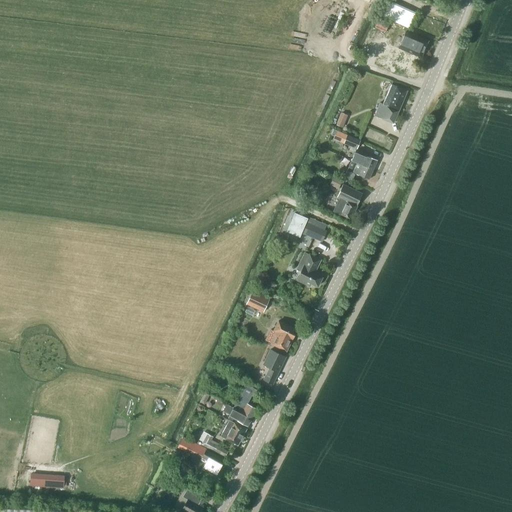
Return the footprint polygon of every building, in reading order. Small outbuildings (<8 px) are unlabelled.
[(385,13),(394,17),(399,6),(388,1),(383,12),(385,13)] [(408,23),(394,17),(385,13),(383,18),(406,28),(408,23)] [(398,49),(409,53),(416,56),(420,58),(425,48),(428,41),(405,32),(398,49)] [(399,52),(391,72),(406,79),(416,56),(409,53),(408,56),(399,52)] [(398,111),(407,91),(391,84),(383,104),(380,103),(374,116),(393,123),(398,111)] [(341,112),(338,120),(344,123),(347,115),(341,112)] [(334,136),(346,141),(348,135),(337,130),(334,136)] [(346,141),(344,144),(356,149),(360,140),(348,135),(346,141)] [(354,154),(351,161),(373,170),(377,161),(367,156),(356,150),(355,151),(354,154)] [(368,179),(373,170),(351,161),(348,168),(353,170),(352,172),(368,179)] [(342,181),(333,176),(329,185),(338,189),(342,181)] [(333,211),(340,215),(350,220),(357,206),(356,206),(362,194),(342,184),(337,197),(339,198),(333,211)] [(312,238),(321,242),(326,231),(324,230),(326,226),(310,218),(306,226),(301,223),(305,216),(294,211),(290,219),(300,224),(299,229),(313,235),(312,238)] [(309,286),(311,282),(318,286),(323,274),(314,270),(316,266),(317,267),(320,260),(309,255),(297,280),(309,286)] [(261,291),(268,295),(272,286),(265,283),(261,291)] [(252,291),(246,304),(247,304),(263,312),(269,299),(253,292),(252,291)] [(277,333),(271,344),(286,351),(291,339),(292,340),(297,330),(278,321),(273,331),(277,333)] [(265,341),(271,344),(277,333),(273,331),(270,330),(265,341)] [(285,357),(272,351),(269,350),(262,365),(268,368),(263,380),(272,384),(285,357)] [(252,418),(257,409),(247,404),(251,396),(254,397),(258,391),(255,389),(246,384),(244,388),(241,386),(238,390),(242,392),(236,403),(236,402),(233,408),(252,418)] [(233,408),(226,404),(223,411),(230,415),(228,418),(232,421),(233,419),(248,426),(252,418),(233,408)] [(237,445),(246,429),(229,420),(220,436),(225,439),(237,445)] [(202,442),(207,433),(203,431),(199,440),(202,442)] [(202,442),(201,445),(225,458),(228,451),(217,445),(212,442),(213,441),(211,440),(213,437),(207,433),(202,442)] [(183,438),(178,448),(184,450),(185,449),(189,441),(183,438)] [(206,450),(206,449),(189,441),(185,449),(202,458),(206,450)] [(218,471),(224,460),(206,450),(202,458),(200,460),(198,459),(192,469),(217,483),(222,473),(218,471)] [(208,485),(202,482),(198,489),(204,492),(208,485)] [(181,511),(183,511),(200,511),(203,507),(199,504),(203,497),(190,489),(192,487),(187,484),(174,507),(181,511)]
